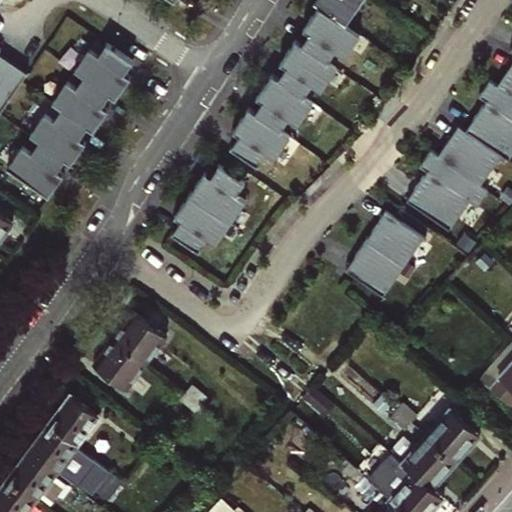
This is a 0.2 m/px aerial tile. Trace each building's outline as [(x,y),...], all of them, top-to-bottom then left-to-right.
[(340,22),(355,0),(319,0),(315,5),(318,7),(340,22)] [(340,22),(318,7),(308,22),(302,30),(308,34),(301,45),(327,63),(334,53),(344,59),(360,35),(340,22)] [(301,45),(295,40),(285,55),(278,64),(285,68),(277,79),(304,97),(311,86),(321,93),(337,69),(327,63),(301,45)] [(89,48),(74,70),(82,76),(109,95),(115,99),(125,84),(130,77),(124,72),(133,61),(106,42),(98,54),(89,48)] [(511,53),(510,52),(490,81),(497,86),(486,102),(507,117),(511,109),(511,53)] [(0,110),(20,81),(26,73),(0,54),(0,110)] [(277,79),(271,74),(261,89),(255,98),(261,102),(254,112),(280,131),(288,120),(297,127),(313,104),(304,97),(277,79)] [(66,80),(51,102),(60,109),(87,127),(92,131),(102,116),(108,109),(102,105),(109,95),(82,76),(75,86),(66,80)] [(501,156),(508,161),(511,155),(511,109),(507,117),(486,102),(465,131),(501,156)] [(254,112),(248,108),(238,123),(232,132),(238,136),(230,147),(256,166),(264,154),(274,160),(290,137),(280,131),(254,112)] [(44,113),(29,134),(38,141),(64,159),(70,163),(80,149),(85,141),(80,137),(87,127),(60,109),(53,119),(44,113)] [(420,167),(427,172),(448,187),(459,171),(480,187),(501,156),(465,131),(458,126),(446,145),(438,156),(431,150),(420,167)] [(22,144),(6,167),(15,173),(48,195),(57,181),(63,173),(57,169),(64,159),(38,141),(31,151),(22,144)] [(245,183),(218,164),(210,176),(204,171),(198,180),(188,194),(194,198),(221,217),(230,223),(246,201),(236,194),(245,183)] [(407,201),(449,231),(469,202),(477,208),(487,192),(480,187),(459,171),(448,187),(427,172),(407,201)] [(194,198),(188,194),(179,208),(173,217),(179,221),(171,233),(197,251),(205,239),(215,246),(230,223),(221,217),(194,198)] [(386,211),(365,240),(403,266),(424,237),(395,217),(386,211)] [(0,236),(11,221),(0,212),(0,236)] [(403,266),(365,240),(354,256),(354,258),(345,270),(382,296),(403,266)] [(112,338),(146,362),(165,336),(132,311),(112,338)] [(93,363),(126,388),(146,362),(112,338),(93,363)] [(511,339),(486,368),(496,377),(511,358),(511,339)] [(511,404),(511,358),(496,377),(486,368),(479,376),(511,405),(511,404)] [(345,388),(355,376),(335,359),(325,370),(345,388)] [(190,395),(199,402),(204,396),(190,385),(185,391),(190,395)] [(180,398),(193,410),(199,402),(190,395),(185,391),(180,398)] [(48,423),(75,444),(97,416),(69,395),(48,423)] [(409,420),(414,414),(402,404),(397,409),(409,420)] [(455,461),(478,435),(448,408),(425,434),(455,461)] [(391,417),(402,427),(409,420),(397,409),(391,417)] [(108,469),(92,457),(75,444),(48,423),(27,450),(55,471),(72,483),(88,495),(108,469)] [(138,447),(145,453),(156,440),(150,434),(138,447)] [(432,487),(455,461),(425,434),(401,460),(413,471),(432,487)] [(145,453),(152,459),(164,446),(156,440),(145,453)] [(6,478),(34,499),(55,471),(27,450),(6,478)] [(361,474),(367,468),(355,457),(350,463),(361,474)] [(355,481),(361,474),(350,463),(344,470),(355,481)] [(388,498),(404,511),(429,511),(443,497),(432,487),(413,471),(388,498)] [(0,486),(0,511),(24,511),(34,499),(6,478),(0,486)] [(404,511),(388,498),(375,511),(404,511)]
